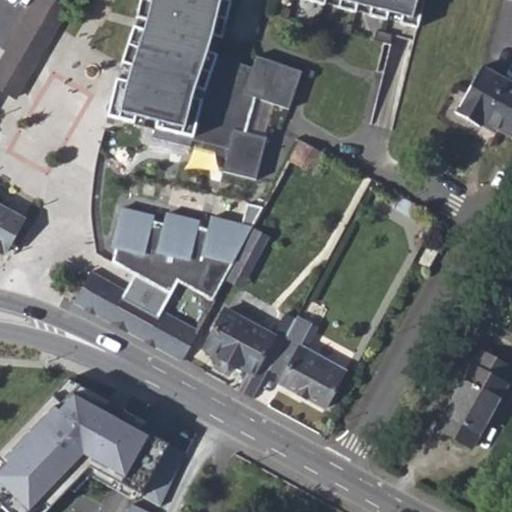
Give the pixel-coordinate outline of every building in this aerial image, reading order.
[(36,0),(0,62),(0,88),(15,97),(68,6),(57,0),(36,0)] [(153,0),(148,21),(147,24),(145,27),(134,61),(120,112),(157,121),(152,139),(190,148),(192,141),(228,150),(222,173),(256,181),(267,139),(246,134),(256,98),(289,109),(302,72),(257,56),(253,68),(207,52),(220,0),(153,0)] [(424,0),(306,0),(307,0),(325,5),(325,0),(338,0),(340,0),(338,8),(355,12),(357,5),(371,8),(369,16),(386,20),(388,12),(401,16),(400,23),(417,28),(424,0)] [(409,65),(388,59),(372,122),(393,127),(409,65)] [(455,114),(479,127),(482,122),(511,138),(511,84),(481,67),(455,114)] [(0,251),(4,254),(6,250),(23,220),(0,206),(0,251)] [(246,226),(216,218),(212,231),(203,229),(205,223),(171,214),(168,226),(157,223),(159,218),(125,210),(112,262),(171,294),(177,282),(215,302),(265,210),(251,206),(246,226)] [(92,272),(75,302),(182,361),(199,331),(162,310),(171,294),(112,262),(104,278),(92,272)] [(487,282),(467,316),(487,328),(508,293),(487,282)] [(225,310),(204,349),(223,360),(222,367),(227,370),(233,365),(247,373),(239,390),(253,399),(269,369),(280,349),(292,327),(296,320),(285,314),(273,335),(225,310)] [(298,316),(296,320),(292,327),(306,336),(312,324),(298,316)] [(306,336),(311,338),(318,327),(312,324),(306,336)] [(294,357),(283,377),(280,384),(324,408),(345,371),(306,349),(300,346),(306,336),(292,327),(280,349),(294,357)] [(306,349),(311,338),(306,336),(300,346),(306,349)] [(280,349),(269,369),(283,377),(294,357),(280,349)] [(503,372),(474,355),(431,433),(466,452),(501,393),(494,389),(503,372)] [(139,493),(165,442),(106,409),(77,392),(0,470),(0,500),(11,511),(52,511),(91,468),(114,480),(139,493)] [(151,511),(134,503),(129,511),(151,511)]
